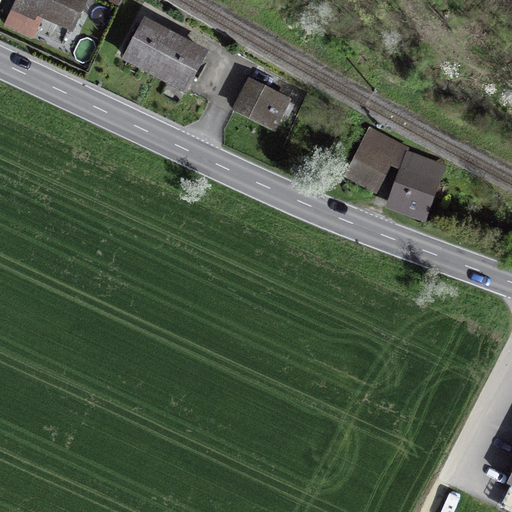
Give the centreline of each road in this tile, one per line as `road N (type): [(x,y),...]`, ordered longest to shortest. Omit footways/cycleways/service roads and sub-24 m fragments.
road 1 (primary): [(0,62),(301,202),(511,282)]
road 2 (track): [(425,511),(511,336)]
